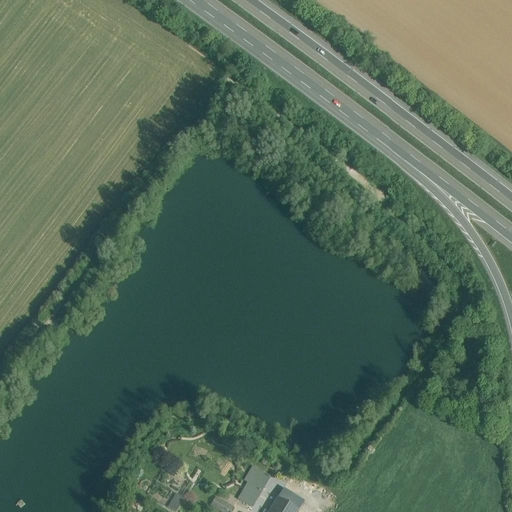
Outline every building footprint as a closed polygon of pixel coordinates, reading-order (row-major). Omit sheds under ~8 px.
[(252,467),(245,480),(248,482),(244,489),(246,490),(258,470),(252,467)] [(246,490),(240,501),(252,508),(265,487),(263,485),(268,476),(258,470),(246,490)] [(142,501),(124,489),(122,491),(127,494),(123,500),(126,502),(130,497),(140,504),(142,501)] [(302,505),(281,492),(277,499),(298,511),(302,505)] [(176,495),(168,508),(173,511),(175,511),(184,499),(176,495)] [(140,504),(130,497),(126,502),(136,510),(140,504)] [(230,511),(233,507),(217,498),(211,507),(219,511),(230,511)] [(277,499),(269,511),(297,511),(298,511),(277,499)]
